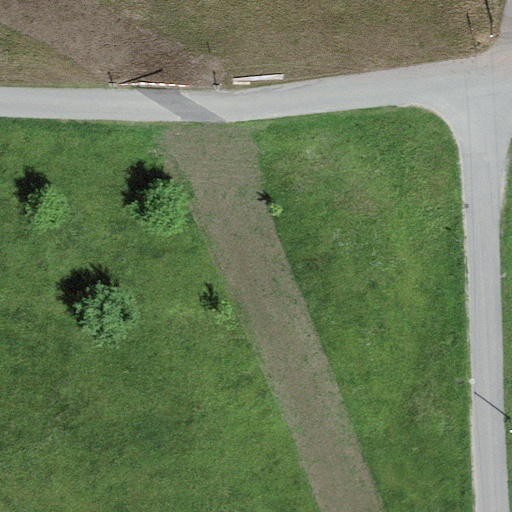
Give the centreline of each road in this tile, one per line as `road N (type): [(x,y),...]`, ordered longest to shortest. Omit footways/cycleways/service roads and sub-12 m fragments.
road 1 (residential): [(0,104),(184,112),(501,81)]
road 2 (residential): [(493,511),(483,155),(501,81)]
